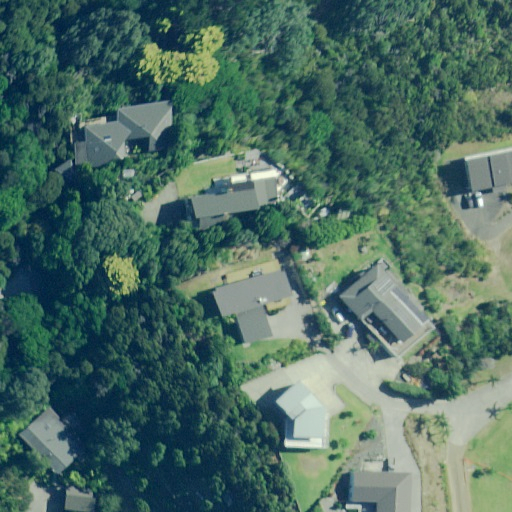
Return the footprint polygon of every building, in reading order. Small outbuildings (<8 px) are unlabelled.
[(66,145),(69,161),(90,169),(101,167),(120,140),(143,136),(145,150),(170,145),(162,100),(108,110),(110,122),(75,129),(78,143),(66,145)] [(511,182),(511,150),(455,161),(461,193),(511,182)] [(275,207),(272,186),(180,199),(183,220),(190,219),(192,231),(220,227),(218,215),(275,207)] [(316,206),(304,195),(294,206),(306,218),(316,206)] [(286,304),(272,258),(223,273),(227,285),(205,291),(214,319),(230,314),(239,346),(267,337),(259,313),(286,304)] [(418,308),(377,259),(332,298),(360,329),(371,319),(380,329),(372,337),(381,347),(378,349),(388,361),(426,329),(413,313),(418,308)] [(322,448),(323,412),(295,381),(266,407),(282,424),(281,447),(322,448)] [(80,447),(47,409),(15,437),(39,465),(35,469),(44,479),(80,447)] [(401,511),(402,475),(348,473),(347,502),(371,503),(371,511),(401,511)]
